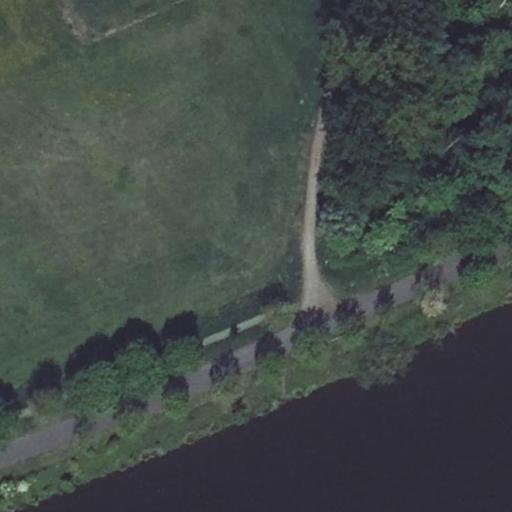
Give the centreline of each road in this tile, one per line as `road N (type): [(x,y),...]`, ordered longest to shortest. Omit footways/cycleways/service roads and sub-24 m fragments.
road 1 (track): [(321,327),(311,213),(330,96),(376,0)]
road 2 (unclassified): [(321,327),(511,238)]
